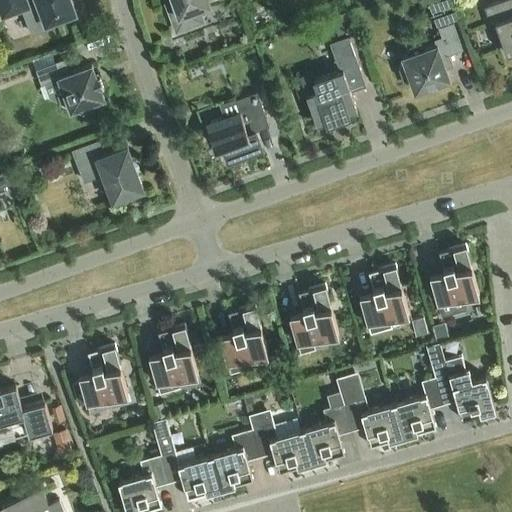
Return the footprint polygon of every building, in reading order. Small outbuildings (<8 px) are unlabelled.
[(50,27),(48,21),(58,17),(58,18),(64,15),(77,10),(72,0),(0,0),(0,5),(3,15),(24,7),(33,33),(50,27)] [(209,0),(175,0),(168,3),(178,30),(204,21),(199,7),(210,3),(209,0)] [(511,0),(499,0),(485,5),(492,24),(497,22),(508,53),(511,51),(511,0)] [(452,5),(436,11),(439,21),(456,15),(452,5)] [(350,9),(333,15),(339,33),(356,27),(350,9)] [(450,53),(463,48),(454,21),(439,27),(443,36),(436,38),(437,43),(424,48),(422,40),(410,44),(410,45),(406,54),(403,55),(404,58),(400,67),(399,67),(403,79),(411,76),(416,90),(451,78),(447,67),(454,65),(450,53)] [(331,42),(341,69),(315,78),(318,88),(307,92),(318,123),(327,120),(328,122),(350,114),(350,111),(358,108),(352,90),(367,84),(350,35),(331,42)] [(49,96),(61,101),(61,102),(63,102),(70,105),(72,109),(76,107),(83,111),(84,112),(93,109),(90,102),(105,96),(93,63),(70,71),(65,58),(37,68),(43,83),(44,82),(49,96)] [(254,122),(268,117),(258,91),(243,96),(246,104),(239,107),(240,111),(208,123),(216,145),(224,142),(229,157),(262,145),(254,122)] [(140,191),(141,188),(144,187),(128,144),(106,153),(100,139),(74,149),(85,180),(104,173),(114,199),(129,193),(132,194),(140,191)] [(11,181),(7,169),(0,171),(0,189),(8,187),(6,183),(11,181)] [(460,295),(480,289),(467,242),(440,250),(447,275),(433,280),(442,312),(463,306),(460,295)] [(390,315),(410,309),(397,262),(369,270),(377,295),(362,300),(371,332),(393,326),(390,315)] [(313,336),(340,329),(326,282),(299,290),(306,316),(292,320),(301,352),(317,347),(313,336)] [(243,356),(270,349),(256,302),(229,310),(236,336),(222,340),(231,372),(246,367),(243,356)] [(446,320),(434,323),(437,337),(450,333),(446,320)] [(179,375),(199,369),(186,322),(159,330),(166,356),(152,360),(161,392),(183,386),(179,375)] [(441,340),(427,344),(430,353),(443,349),(441,340)] [(88,401),(91,412),(112,406),(109,395),(129,389),(116,342),(89,350),(96,376),(73,382),(80,403),(88,401)] [(462,354),(447,359),(433,363),(435,371),(436,375),(444,402),(457,399),(463,418),(497,409),(487,374),(470,379),(462,354)] [(359,369),(337,375),(341,390),(344,397),(345,401),(353,429),(366,425),(372,444),(404,435),(394,400),(370,407),(366,395),(359,369)] [(426,391),(394,400),(404,435),(437,426),(431,406),(444,402),(436,375),(422,379),(426,391)] [(30,433),(54,426),(46,399),(24,405),(17,383),(0,387),(0,421),(25,414),(30,433)] [(328,419),(303,426),(313,461),(346,452),(340,432),(353,429),(345,401),(344,397),(341,390),(328,393),(331,405),(324,407),(328,419)] [(157,417),(167,414),(164,402),(153,405),(157,417)] [(279,433),(275,420),(271,408),(250,414),(254,426),(254,427),(262,455),(275,451),(280,470),(313,461),(303,426),(279,433)] [(170,425),(156,429),(162,453),(170,481),(183,477),(189,497),(221,487),(212,453),(180,462),(176,449),(170,425)] [(60,452),(73,448),(68,427),(54,431),(60,452)] [(236,446),(212,453),(221,487),(254,478),(249,458),(262,455),(254,427),(232,433),(236,446)] [(157,484),(170,481),(162,453),(141,459),(145,472),(119,479),(128,511),(134,511),(163,504),(157,484)] [(65,511),(61,498),(50,502),(43,485),(3,500),(7,511),(65,511)]
